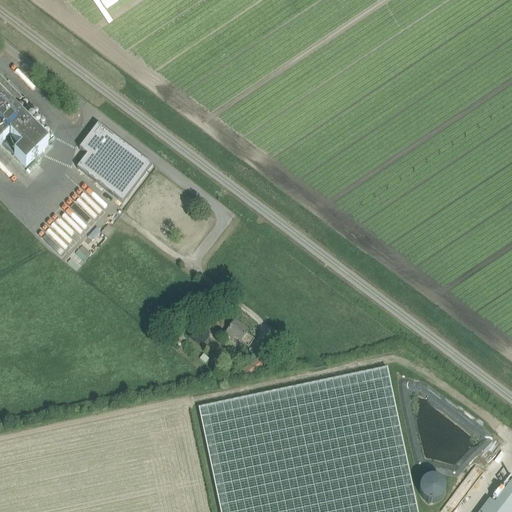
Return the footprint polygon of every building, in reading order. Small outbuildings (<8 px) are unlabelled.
[(0,147),(2,146),(25,169),(48,146),(36,134),(12,110),(22,100),(0,77),(0,147)] [(122,204),(151,167),(98,125),(79,149),(86,155),(76,168),(122,204)] [(155,202),(150,197),(139,209),(151,220),(167,202),(160,196),(155,202)] [(108,227),(102,231),(107,236),(112,231),(108,227)] [(247,349),(248,348),(254,340),(247,334),(248,332),(235,322),(224,336),(232,342),(234,339),(247,349)] [(186,344),(183,333),(173,336),(177,348),(186,344)] [(246,382),(270,364),(263,355),(239,373),(246,382)] [(417,511),(387,370),(198,409),(220,511),(417,511)] [(505,511),(494,504),(489,500),(480,511),(505,511)]
